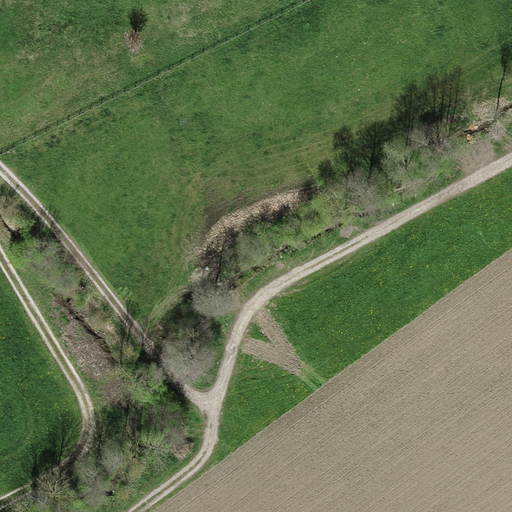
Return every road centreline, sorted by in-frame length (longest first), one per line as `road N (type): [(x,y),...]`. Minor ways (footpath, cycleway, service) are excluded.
road 1 (track): [(511,157),(250,305),(215,407)]
road 2 (track): [(0,167),(180,388),(215,407)]
road 3 (track): [(0,253),(89,416),(74,459),(0,502)]
road 4 (track): [(215,407),(204,454),(135,511)]
